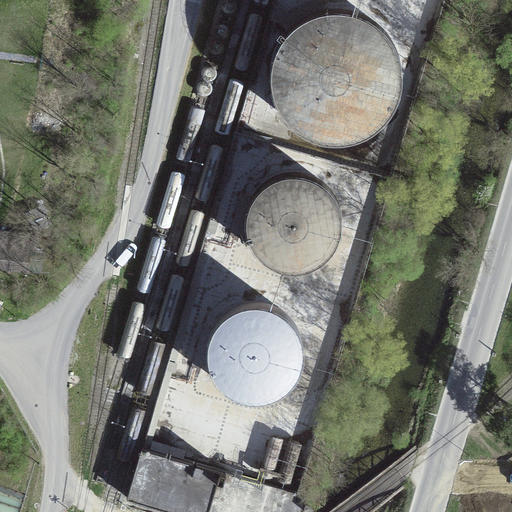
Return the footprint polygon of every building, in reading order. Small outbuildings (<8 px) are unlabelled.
[(275,95),(283,110),(295,123),(310,133),(327,137),(344,138),(361,133),(377,124),(389,111),(397,95),(401,78),(400,60),(394,44),(384,29),(370,18),(354,11),(336,8),(319,11),(303,18),(289,29),(278,43),(272,60),(271,77),(275,95)] [(280,265),(294,267),(309,264),(321,258),(331,248),(338,236),(341,222),(340,208),(334,195),(325,184),(313,176),(300,172),(285,172),(272,177),(260,185),(252,196),(247,210),(246,224),(249,238),(257,250),(267,259),(280,265)] [(2,232),(0,248),(0,267),(28,271),(31,235),(2,232)] [(256,397),(270,394),(282,388),(293,378),(300,366),(303,352),(302,338),(296,325),(287,314),(276,306),(262,302),(248,302),(234,306),(223,314),(214,326),(209,339),(208,353),(211,367),(218,379),(229,388),(241,395),(256,397)] [(223,481),(226,472),(141,447),(127,498),(176,511),(208,511),(218,480),(223,481)]
